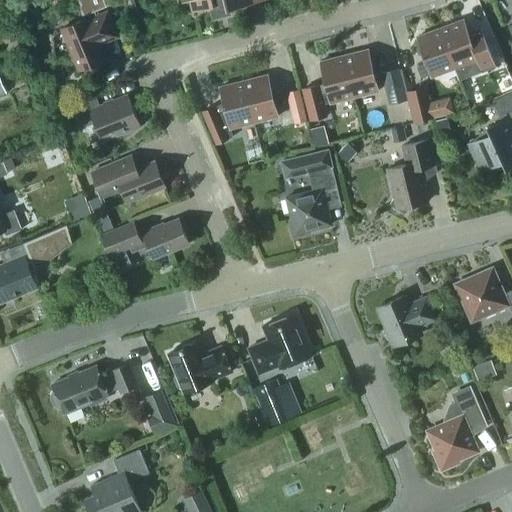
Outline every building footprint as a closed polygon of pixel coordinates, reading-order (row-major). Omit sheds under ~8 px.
[(88,12),(90,17),(89,18),(88,16),(61,28),(79,69),(106,58),(100,44),(119,36),(108,10),(96,15),(94,10),(106,4),(104,0),(84,0),(87,12),(88,12)] [(191,0),(194,10),(213,5),(214,9),(227,5),(228,8),(257,0),(191,0)] [(440,27),(455,67),(460,79),(482,71),(496,66),(482,27),(468,32),(463,18),(440,27)] [(13,27),(2,31),(6,43),(17,39),(13,27)] [(455,67),(440,27),(417,36),(427,62),(417,65),(421,77),(431,73),(432,76),(455,67)] [(344,54),(355,96),(379,90),(368,48),(344,54)] [(312,85),(300,88),(308,120),(320,117),(320,116),(324,116),(321,104),(331,101),(331,102),(355,96),(344,54),(320,60),(328,90),(318,92),(316,85),(313,85),(312,85)] [(408,100),(400,68),(382,73),(389,104),(408,100)] [(244,80),(254,121),(278,115),(268,74),(244,80)] [(254,121),(244,80),(220,86),(224,101),(203,110),(217,142),(233,135),(231,127),(254,121)] [(71,85),(58,86),(59,102),(72,101),(71,85)] [(438,99),(431,101),(427,85),(407,90),(414,122),(442,115),(438,99)] [(308,120),(300,88),(287,91),(295,123),(308,120)] [(469,143),(481,169),(502,159),(505,166),(511,163),(511,91),(493,100),(502,120),(488,126),(491,134),(469,143)] [(134,127),(140,124),(128,94),(100,106),(96,94),(74,104),(82,124),(95,119),(103,139),(121,132),(125,136),(124,137),(125,137),(136,129),(136,128),(135,129),(134,127)] [(448,117),(436,121),(439,134),(451,130),(448,117)] [(312,143),(326,141),(324,124),(309,126),(312,143)] [(407,163),(388,168),(395,195),(390,203),(405,212),(409,204),(428,200),(420,167),(436,163),(430,138),(402,145),(407,163)] [(348,143),(339,152),(348,162),(358,152),(348,143)] [(292,218),(289,218),(293,236),(311,232),(310,229),(332,224),(325,194),(339,191),(331,160),(328,147),(280,159),(285,178),(309,173),(313,190),(286,196),(292,218)] [(130,155),(92,170),(102,194),(121,187),(128,201),(166,186),(155,160),(136,168),(130,155)] [(0,230),(5,229),(7,232),(5,233),(6,234),(24,227),(23,226),(22,226),(14,208),(1,214),(0,211),(0,174),(7,171),(3,160),(0,160),(0,230)] [(69,217),(88,212),(83,193),(65,197),(69,217)] [(113,227),(107,214),(96,219),(102,231),(113,227)] [(154,226),(143,230),(154,257),(189,242),(179,218),(155,228),(154,226)] [(101,235),(110,256),(144,242),(135,221),(101,235)] [(23,241),(35,271),(72,242),(67,223),(23,241)] [(25,255),(0,264),(0,301),(38,286),(25,255)] [(493,266),(456,283),(472,320),(509,304),(511,311),(511,289),(504,293),(493,266)] [(391,337),(394,341),(420,330),(418,325),(436,318),(427,296),(409,303),(405,294),(378,306),(387,326),(386,328),(389,336),(391,337)] [(262,341),(249,347),(259,373),(279,364),(281,367),(312,354),(295,312),(263,325),(269,340),(263,343),(262,341)] [(174,377),(177,386),(183,388),(184,392),(212,380),(212,379),(232,370),(222,345),(201,353),(196,341),(168,353),(176,372),(174,377)] [(51,396),(55,404),(59,406),(62,405),(64,413),(90,402),(91,404),(107,398),(106,395),(109,394),(107,390),(119,386),(121,392),(138,385),(129,362),(112,369),(113,371),(101,376),(97,364),(52,383),(55,390),(53,391),(51,396)] [(292,414),(278,378),(254,387),(269,424),(292,414)] [(438,450),(436,451),(442,467),(458,460),(456,458),(477,449),(468,428),(487,421),(472,388),(453,396),(455,401),(450,403),(444,419),(446,423),(430,430),(438,450)] [(176,424),(161,389),(144,396),(151,414),(146,416),(154,433),(176,424)] [(85,497),(90,511),(135,511),(141,510),(128,480),(149,471),(140,448),(114,459),(120,473),(91,484),(92,486),(94,485),(97,492),(85,497)] [(185,511),(210,511),(203,488),(180,495),(185,511)]
